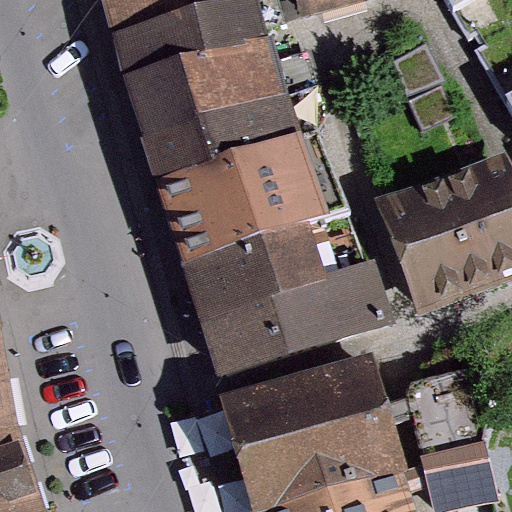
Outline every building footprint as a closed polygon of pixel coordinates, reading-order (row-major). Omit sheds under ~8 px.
[(99,0),(102,9),(141,0),(313,0),(317,16),(379,1),(379,0),(99,0)] [(269,0),(141,0),(102,9),(116,49),(271,6),(269,0)] [(511,0),(437,0),(454,32),(511,2),(511,0)] [(511,2),(454,32),(500,122),(511,115),(511,2)] [(271,6),(116,49),(134,103),(288,53),(271,6)] [(427,51),(394,67),(405,103),(446,87),(427,51)] [(288,53),(134,103),(154,164),(308,114),(288,53)] [(443,91),(409,106),(424,139),(458,123),(443,91)] [(327,169),(308,114),(154,164),(172,220),(327,169)] [(511,115),(500,122),(511,143),(511,115)] [(172,220),(194,292),(334,248),(359,221),(340,164),(327,169),(172,220)] [(511,194),(496,165),(384,211),(422,321),(511,289),(511,194)] [(194,292),(205,328),(346,284),(334,248),(194,292)] [(346,284),(205,328),(223,384),(385,333),(367,277),(346,284)] [(463,351),(412,376),(436,475),(440,495),(443,511),(461,511),(495,505),(482,448),(488,424),(463,351)] [(0,361),(0,443),(17,442),(0,361)] [(380,366),(226,416),(253,511),(262,511),(406,468),(380,366)] [(0,443),(0,511),(38,511),(17,442),(0,443)] [(406,468),(262,511),(417,511),(416,504),(410,482),(406,468)] [(436,475),(410,482),(416,504),(440,495),(436,475)]
